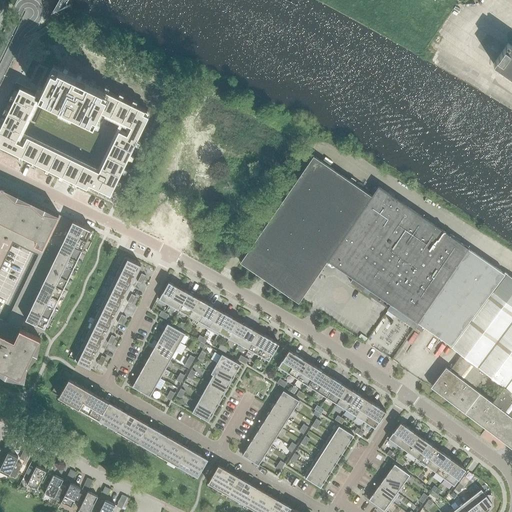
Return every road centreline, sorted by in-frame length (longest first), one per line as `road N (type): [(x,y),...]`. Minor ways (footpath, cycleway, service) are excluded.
road 1 (residential): [(167,255),(405,396)]
road 2 (residential): [(167,255),(105,386),(218,449)]
road 3 (residential): [(218,449),(328,510),(405,396)]
road 4 (residential): [(0,178),(167,255)]
road 5 (residential): [(149,510),(143,498),(0,427)]
road 6 (residential): [(405,396),(499,463),(511,481)]
